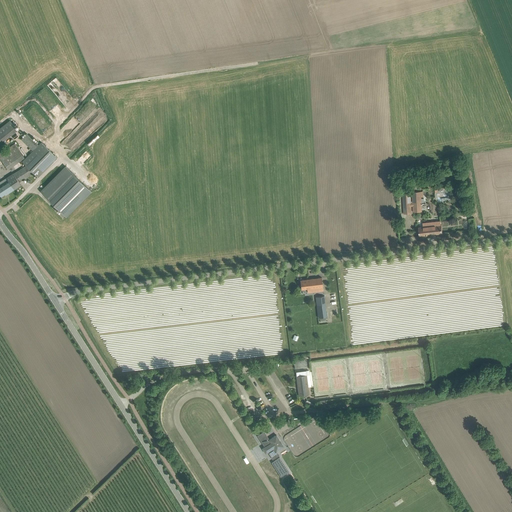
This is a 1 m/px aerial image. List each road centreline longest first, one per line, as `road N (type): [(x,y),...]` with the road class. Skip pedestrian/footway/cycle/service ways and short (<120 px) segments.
road 1 (unclassified): [(56,301),(83,290),(511,238)]
road 2 (track): [(324,54),(95,87),(58,127)]
road 3 (tertiary): [(188,511),(56,301)]
road 4 (track): [(445,364),(437,397),(290,410)]
